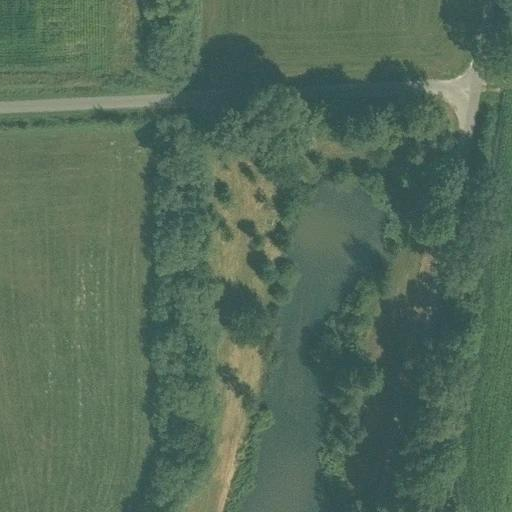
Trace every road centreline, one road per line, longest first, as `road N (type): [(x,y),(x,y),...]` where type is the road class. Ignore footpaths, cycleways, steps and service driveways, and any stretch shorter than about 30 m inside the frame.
road 1 (unclassified): [(475,89),(0,107)]
road 2 (unclassified): [(396,511),(475,89)]
